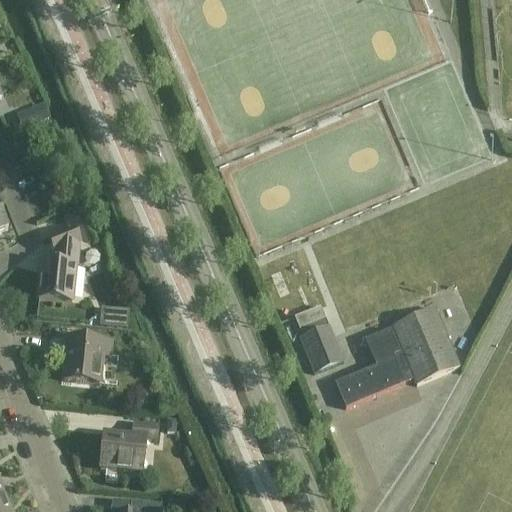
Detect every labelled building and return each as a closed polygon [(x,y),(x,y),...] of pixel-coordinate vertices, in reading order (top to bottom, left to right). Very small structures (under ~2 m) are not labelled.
[(78,246),(81,245),(74,231),(49,242),(55,256),(56,256),(56,265),(43,264),(39,300),(72,304),(77,267),(76,267),(78,246)] [(325,322),(320,309),(293,320),(299,333),(325,322)] [(391,330),(392,331),(413,382),(416,388),(459,370),(434,311),(391,330)] [(313,377),(343,365),(329,330),(299,342),(313,377)] [(413,382),(392,331),(389,333),(389,332),(364,343),(375,369),(334,386),(345,412),(404,387),(404,386),(413,382)] [(110,357),(112,343),(70,339),(66,382),(101,386),(104,357),(110,357)] [(130,351),(131,341),(116,340),(115,349),(130,351)] [(176,421),(167,420),(166,434),(175,435),(176,421)] [(143,474),(146,444),(157,445),(158,428),(135,425),(133,439),(105,436),(101,470),(143,474)] [(11,511),(5,497),(0,499),(0,511),(11,511)]
